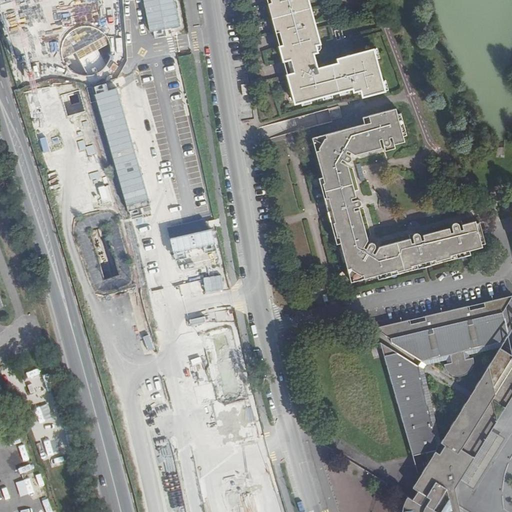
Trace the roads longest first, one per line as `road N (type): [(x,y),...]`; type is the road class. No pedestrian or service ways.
road 1 (primary): [(0,96),(120,511)]
road 2 (residential): [(264,328),(209,0)]
road 3 (residential): [(264,328),(506,267),(497,222)]
road 4 (residential): [(313,511),(264,328)]
